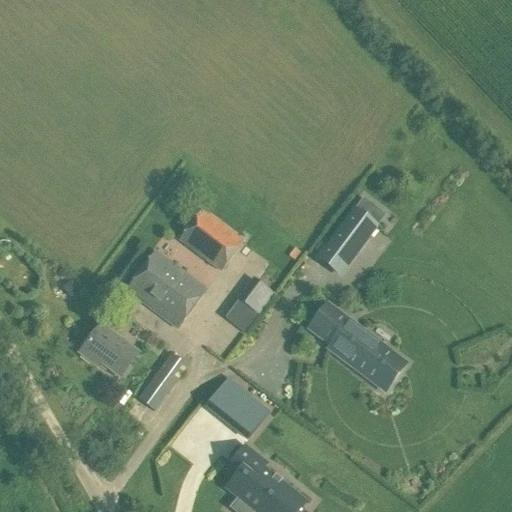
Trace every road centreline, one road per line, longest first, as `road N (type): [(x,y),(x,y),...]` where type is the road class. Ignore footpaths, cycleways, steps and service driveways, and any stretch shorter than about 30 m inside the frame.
road 1 (unknown): [(103,508),(204,379),(256,341),(298,295)]
road 2 (unclassified): [(105,511),(34,387)]
